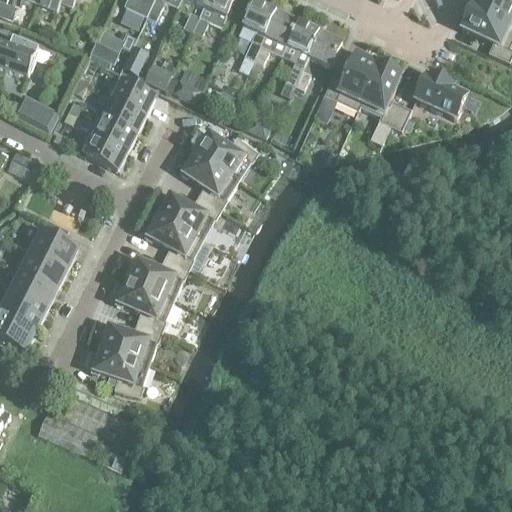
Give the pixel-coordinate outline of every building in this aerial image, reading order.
[(34,7),(37,0),(15,0),(21,2),(20,7),(29,10),(30,6),(34,7)] [(70,13),(75,0),(37,0),(34,7),(55,16),(58,8),(70,13)] [(146,23),(156,0),(129,0),(124,12),(146,23)] [(177,14),(182,3),(183,0),(156,0),(146,23),(155,26),(164,7),(177,14)] [(203,13),(209,0),(183,0),(182,3),(203,13)] [(221,34),(236,0),(209,0),(203,13),(199,23),(192,38),(201,43),(208,28),(221,34)] [(475,0),(471,8),(474,10),(473,12),(511,29),(511,1),(508,0),(475,0)] [(0,19),(12,24),(17,12),(0,5),(0,19)] [(247,81),(250,76),(277,17),(255,7),(243,31),(256,37),(237,76),(247,81)] [(472,14),(463,34),(494,49),(489,59),(511,69),(511,65),(511,55),(511,54),(511,51),(511,29),(473,12),(472,14)] [(281,63),(298,27),(277,17),(250,76),(258,80),(269,57),(281,63)] [(192,38),(199,23),(190,19),(183,34),(192,38)] [(303,98),(311,81),(302,77),(309,62),(308,62),(319,37),(298,27),(281,63),(294,69),(284,89),(303,98)] [(330,72),(342,48),(319,37),(308,62),(309,62),(330,72)] [(39,50),(13,39),(9,50),(0,46),(0,71),(28,81),(39,50)] [(114,69),(120,57),(97,45),(91,57),(114,69)] [(335,81),(325,102),(359,117),(361,113),(360,113),(380,70),(378,69),(379,66),(368,61),(366,63),(357,59),(351,74),(345,85),(335,81)] [(125,72),(134,76),(139,65),(131,61),(125,72)] [(165,96),(173,78),(153,68),(144,85),(165,96)] [(380,70),(360,113),(361,113),(372,118),(382,122),(379,127),(393,133),(403,138),(412,116),(391,107),(403,80),(381,70),(380,70)] [(87,91),(92,82),(83,77),(78,87),(87,91)] [(422,94),(416,106),(457,125),(468,101),(453,94),(454,92),(431,81),(430,83),(427,82),(422,94)] [(197,109),(203,96),(173,82),(166,94),(197,109)] [(148,123),(148,122),(146,121),(155,103),(123,86),(113,106),(146,122),(148,123)] [(82,101),(87,91),(78,87),(73,97),(82,101)] [(25,100),(14,121),(50,140),(61,119),(25,100)] [(139,142),(139,140),(137,139),(146,122),(113,106),(104,124),(136,140),(139,142)] [(77,121),(82,112),(73,107),(68,117),(77,121)] [(266,143),(272,130),(254,122),(248,134),(266,143)] [(129,160),(130,159),(128,157),(136,140),(104,124),(94,142),(127,159),(129,160)] [(231,153),(214,142),(215,140),(209,136),(198,152),(200,153),(197,159),(239,186),(251,168),(252,169),(259,159),(237,144),(231,153)] [(63,151),(68,142),(58,137),(54,146),(63,151)] [(120,178),(120,177),(118,176),(127,159),(94,142),(85,160),(120,178)] [(0,177),(8,161),(2,158),(3,157),(0,155),(0,177)] [(31,186),(40,169),(17,158),(9,175),(31,186)] [(239,186),(197,159),(193,164),(192,163),(181,179),(187,183),(188,181),(205,192),(199,202),(222,216),(228,206),(227,205),(239,186)] [(193,212),(175,203),(176,201),(170,198),(161,215),(162,215),(159,221),(204,245),(214,225),(216,226),(222,216),(199,202),(193,212)] [(204,245),(159,221),(156,226),(155,226),(146,243),(152,246),(153,244),(170,254),(165,264),(189,276),(194,265),(193,265),(204,245)] [(80,255),(63,247),(68,237),(47,226),(32,256),(68,275),(77,255),(80,257),(80,255)] [(70,276),(68,275),(32,256),(22,277),(57,295),(67,276),(69,277),(70,276)] [(160,275),(142,267),(142,265),(136,262),(128,280),(130,281),(128,286),(174,306),(183,286),(184,287),(189,276),(165,264),(160,275)] [(59,296),(57,295),(22,277),(11,297),(47,315),(57,296),(59,297),(59,296)] [(174,306),(128,286),(125,292),(123,291),(116,309),(122,312),(123,310),(142,318),(138,329),(162,338),(166,327),(165,327),(174,306)] [(49,317),(47,315),(11,297),(1,317),(36,336),(46,316),(49,318),(49,317)] [(39,337),(36,336),(1,317),(0,318),(0,343),(25,357),(36,337),(38,338),(39,337)] [(158,349),(162,338),(138,329),(133,340),(114,333),(115,331),(108,329),(102,347),(104,348),(102,354),(150,370),(157,349),(158,349)] [(150,370),(102,354),(100,360),(98,359),(92,378),(98,380),(99,378),(109,381),(107,388),(116,391),(115,395),(141,403),(144,392),(142,391),(150,370)] [(123,477),(151,416),(40,367),(33,383),(60,395),(40,438),(123,477)] [(6,428),(11,417),(0,412),(0,452),(5,442),(0,440),(0,435),(4,427),(6,428)]
